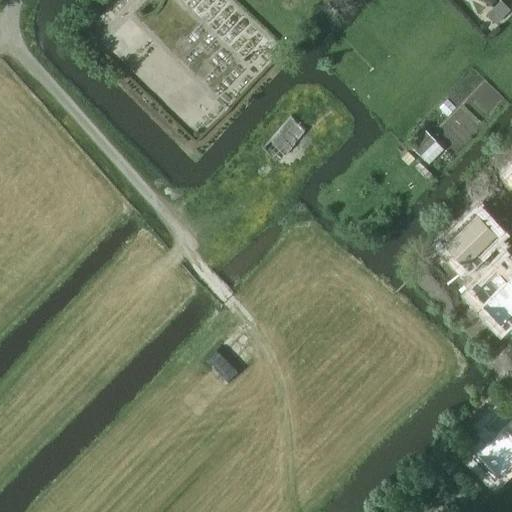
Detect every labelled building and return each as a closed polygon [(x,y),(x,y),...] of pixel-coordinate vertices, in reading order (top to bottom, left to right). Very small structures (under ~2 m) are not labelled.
[(501,0),(494,7),(503,16),(510,9),(501,0)] [(503,16),(494,7),(487,14),(496,23),(503,16)] [(292,115),(264,146),(279,160),(307,128),(292,115)] [(432,144),(421,132),(412,141),(423,153),(432,144)] [(444,148),(437,140),(421,156),(429,163),(444,148)] [(409,152),(403,158),(410,165),(416,159),(409,152)] [(478,214),(445,246),(465,267),(471,261),(480,270),(500,251),(491,242),(498,234),(478,214)] [(500,273),(476,297),(482,303),(480,305),(500,325),(511,313),(511,273),(506,280),(500,273)] [(511,404),(510,402),(485,426),(495,436),(503,427),(511,436),(511,404)] [(495,436),(475,454),(498,477),(511,463),(511,436),(503,427),(495,436)]
